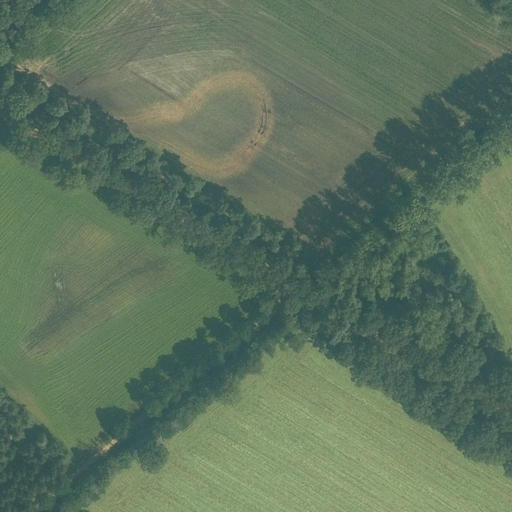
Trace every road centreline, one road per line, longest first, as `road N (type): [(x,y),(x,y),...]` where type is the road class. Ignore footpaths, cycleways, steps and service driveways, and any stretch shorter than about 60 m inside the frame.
road 1 (track): [(29,511),(299,287)]
road 2 (track): [(299,287),(0,111)]
road 3 (track): [(511,413),(299,287)]
